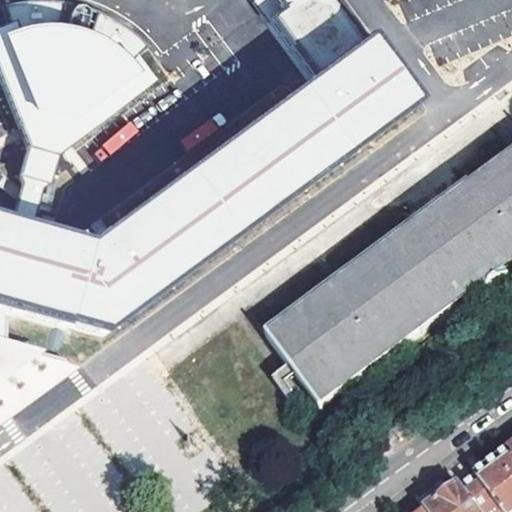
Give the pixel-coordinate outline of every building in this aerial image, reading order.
[(0,311),(65,331),(66,327),(102,337),(412,109),(365,46),(330,0),(256,0),(252,3),(311,83),(95,243),(89,235),(32,219),(39,191),(47,186),(55,158),(151,83),(134,61),(148,49),(143,44),(138,38),(129,31),(118,24),(103,15),(93,11),(85,7),(69,4),(44,2),(21,3),(1,6),(10,27),(0,31),(0,84),(27,151),(19,179),(22,187),(15,214),(10,213),(0,209),(0,311)] [(291,371),(309,395),(322,413),(511,272),(511,159),(268,340),(291,371)] [(293,407),(309,395),(291,371),(276,383),(293,407)] [(511,511),(511,458),(507,451),(473,475),(474,477),(459,489),(476,511),(511,511)] [(476,511),(459,489),(459,488),(425,511),(476,511)]
